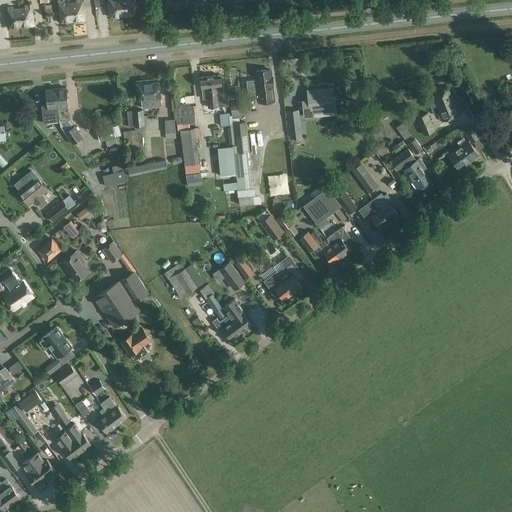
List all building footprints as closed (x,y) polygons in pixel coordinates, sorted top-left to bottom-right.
[(73,21),(71,2),(65,3),(64,0),(59,1),(59,4),(58,4),(60,22),(73,21)] [(71,2),(73,21),(86,19),(84,1),(82,1),(81,0),(75,0),(76,2),(71,2)] [(123,15),(121,0),(108,0),(110,17),(123,15)] [(121,0),(123,15),(136,14),(134,0),(121,0)] [(19,8),(21,26),(34,25),(32,2),(27,2),(27,4),(24,4),(25,7),(19,8)] [(21,26),(19,8),(6,9),(8,28),(21,26)] [(99,36),(108,35),(108,11),(98,11),(99,36)] [(257,79),(246,80),(248,95),(259,94),(260,102),(275,100),(271,70),(256,71),(257,79)] [(220,75),(201,77),(202,88),(203,95),(204,98),(207,98),(208,107),(219,106),(218,100),(223,100),(223,99),(222,86),(220,75)] [(139,100),(141,100),(142,108),(161,106),(160,98),(161,98),(159,81),(137,84),(139,100)] [(496,84),(500,96),(506,94),(502,82),(496,84)] [(66,87),(53,88),(54,96),(57,95),(60,118),(59,118),(60,121),(60,126),(72,144),(83,137),(75,125),(74,126),(70,120),(69,105),(68,106),(66,87)] [(60,121),(59,118),(60,118),(57,95),(54,96),(53,88),(46,89),(48,105),(42,106),(44,123),(60,121)] [(335,115),(334,110),(332,88),(309,90),(310,99),(302,100),(304,118),(335,115)] [(432,95),(434,100),(429,102),(434,114),(439,112),(442,120),(461,113),(454,96),(452,97),(449,88),(432,95)] [(511,97),(503,102),(507,109),(511,106),(511,97)] [(464,102),(466,109),(464,110),(467,116),(477,112),(471,98),(464,102)] [(182,124),(196,123),(194,106),(190,106),(189,103),(181,104),(181,101),(174,102),(177,125),(182,124)] [(246,117),(245,102),(231,104),(232,118),(246,117)] [(129,127),(145,126),(143,109),(127,111),(129,127)] [(302,137),(299,109),(287,111),(290,138),(302,137)] [(428,112),(418,117),(415,110),(409,112),(412,120),(416,118),(423,135),(435,130),(428,112)] [(221,126),(230,125),(229,115),(229,113),(220,114),(221,126)] [(166,139),(176,138),(175,119),(165,120),(166,139)] [(233,123),(236,152),(247,151),(250,151),(248,137),(247,121),(240,122),(233,123)] [(396,127),(405,139),(412,134),(403,122),(396,127)] [(115,137),(112,126),(97,130),(100,142),(105,140),(106,146),(116,144),(117,146),(121,145),(119,136),(121,136),(119,127),(114,128),(116,137),(115,137)] [(464,131),(472,143),(479,138),(471,126),(464,131)] [(189,128),(180,130),(184,165),(187,185),(201,184),(199,172),(195,138),(194,128),(189,128)] [(124,139),(132,138),(131,130),(123,131),(124,139)] [(415,154),(422,149),(415,139),(408,144),(415,154)] [(405,144),(403,140),(392,146),(395,151),(405,144)] [(468,140),(448,155),(458,167),(467,160),(469,162),(479,155),(468,140)] [(236,175),(234,152),(233,150),(233,146),(232,146),(218,147),(220,176),(222,176),(236,175)] [(420,158),(416,160),(408,148),(391,160),(398,169),(403,165),(405,168),(405,169),(418,188),(430,179),(422,168),(425,166),(420,158)] [(130,176),(167,167),(165,159),(128,168),(130,176)] [(60,167),(64,171),(69,166),(66,162),(60,167)] [(361,162),(352,170),(369,193),(379,186),(361,162)] [(122,164),(113,166),(115,172),(104,175),(106,186),(126,181),(122,164)] [(32,169),(14,184),(20,191),(19,192),(29,205),(34,201),(37,204),(41,200),(44,198),(45,198),(42,194),(47,190),(37,177),(32,169)] [(310,200),(303,205),(317,224),(341,206),(337,200),(327,187),(316,196),(310,200)] [(337,197),(348,212),(356,206),(344,191),(337,197)] [(381,192),(372,199),(389,221),(398,214),(391,205),(394,203),(387,193),(383,195),(381,192)] [(61,201),(45,213),(53,222),(70,208),(69,208),(63,199),(61,201)] [(372,199),(359,209),(369,224),(372,222),(375,220),(380,227),(389,221),(372,199)] [(98,208),(94,202),(77,214),(81,220),(98,208)] [(242,204),(246,213),(251,211),(247,202),(242,204)] [(256,215),(273,239),(283,232),(266,208),(256,215)] [(276,219),(284,229),(292,223),(284,213),(276,219)] [(385,233),(403,220),(400,216),(382,229),(385,233)] [(80,230),(70,219),(63,225),(72,237),(80,230)] [(105,231),(107,229),(104,220),(98,222),(97,224),(96,226),(97,229),(100,231),(102,232),(105,231)] [(328,239),(341,256),(350,250),(346,244),(353,240),(342,226),(332,233),(334,235),(328,239)] [(341,256),(328,239),(327,238),(323,241),(315,230),(311,233),(308,231),(299,238),(319,264),(328,258),(332,263),(341,256)] [(62,249),(52,238),(38,250),(48,261),(62,249)] [(113,241),(102,249),(111,262),(123,254),(113,241)] [(89,272),(84,264),(86,263),(86,261),(79,251),(77,250),(75,252),(62,261),(76,281),(89,272)] [(243,258),(236,263),(246,277),(253,271),(243,258)] [(278,272),(284,280),(293,292),(302,286),(298,281),(303,277),(292,261),(278,272)] [(192,263),(185,267),(181,262),(164,273),(168,279),(169,278),(181,298),(205,282),(192,263)] [(229,262),(223,267),(227,273),(224,275),(232,285),(241,278),(229,262)] [(34,297),(24,282),(21,284),(10,268),(0,274),(0,275),(10,291),(4,295),(14,311),(34,297)] [(134,270),(93,297),(114,328),(141,310),(135,301),(149,292),(134,270)] [(265,279),(263,280),(276,297),(280,294),(284,299),(293,292),(284,280),(278,272),(276,270),(265,279)] [(208,284),(199,289),(214,312),(215,311),(220,318),(227,313),(223,308),(213,293),(214,292),(208,284)] [(288,305),(308,293),(305,287),(285,300),(288,305)] [(230,314),(242,331),(251,324),(244,314),(245,313),(235,299),(223,308),(227,313),(229,315),(230,314)] [(230,314),(229,315),(220,321),(217,317),(213,320),(220,331),(223,328),(231,339),(242,331),(230,314)] [(192,321),(199,331),(205,327),(198,317),(192,321)] [(44,339),(40,341),(46,349),(49,346),(58,358),(59,358),(63,364),(75,355),(70,349),(72,347),(57,327),(43,337),(44,339)] [(133,333),(121,341),(134,360),(147,351),(143,345),(151,340),(142,328),(133,334),(133,333)] [(13,372),(21,366),(17,361),(9,367),(13,372)] [(63,385),(78,375),(70,363),(55,374),(63,385)] [(0,391),(15,380),(7,369),(6,370),(2,373),(0,372),(0,391)] [(100,379),(90,385),(96,395),(106,388),(100,379)] [(26,411),(41,400),(36,391),(20,402),(26,411)] [(127,417),(119,407),(118,407),(110,397),(101,404),(104,407),(117,425),(127,417)] [(75,404),(84,416),(90,411),(82,399),(75,404)] [(30,436),(38,431),(18,403),(5,412),(11,422),(17,418),(30,436)] [(104,407),(100,410),(104,416),(98,421),(107,432),(117,425),(104,407)] [(57,417),(63,426),(70,421),(64,412),(57,417)] [(55,415),(48,420),(57,434),(64,429),(65,428),(63,426),(57,417),(55,415)] [(68,434),(81,451),(91,444),(82,432),(81,433),(74,423),(65,430),(68,434)] [(65,430),(56,437),(63,447),(71,459),(81,451),(68,434),(65,430)] [(9,452),(2,457),(3,459),(8,466),(12,472),(13,471),(21,465),(10,451),(9,452)] [(31,457),(45,478),(55,470),(47,459),(44,461),(38,452),(31,457)] [(45,478),(31,457),(23,463),(29,472),(27,474),(36,485),(45,478)] [(0,491),(10,505),(20,497),(7,480),(6,478),(1,482),(0,480),(0,491)] [(39,491),(52,486),(49,480),(36,486),(39,491)] [(10,505),(0,491),(0,511),(2,511),(4,511),(7,510),(7,508),(6,507),(10,505)]
